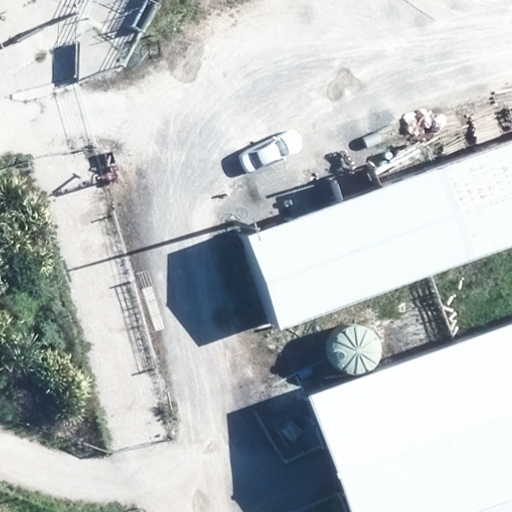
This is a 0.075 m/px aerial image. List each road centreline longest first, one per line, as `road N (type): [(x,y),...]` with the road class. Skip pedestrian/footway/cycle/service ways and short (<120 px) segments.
road 1 (track): [(152,511),(111,219),(134,156),(188,92),(259,56),(430,32),(511,32)]
road 2 (track): [(0,448),(150,503),(344,447),(511,379)]
